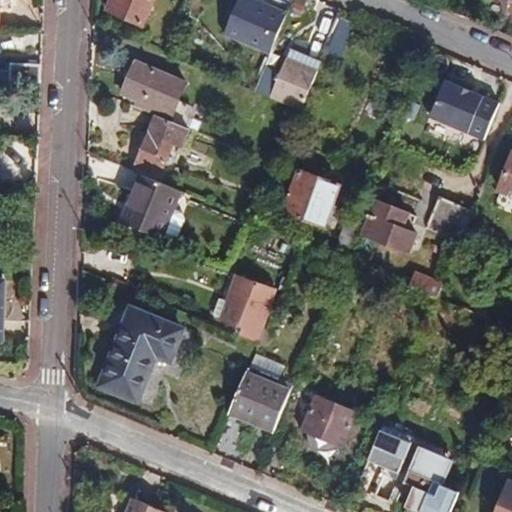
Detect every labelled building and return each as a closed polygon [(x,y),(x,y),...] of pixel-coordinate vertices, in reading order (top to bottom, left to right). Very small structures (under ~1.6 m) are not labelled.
[(116,0),(112,11),(144,26),(155,0),(116,0)] [(252,0),(239,0),(225,34),(273,54),(289,16),(252,0)] [(341,19),(325,58),(340,64),(356,25),(341,19)] [(287,59),(319,73),(323,63),(291,50),(287,59)] [(271,99),(303,112),(319,73),(287,59),(271,99)] [(124,96),(137,101),(134,107),(157,116),(171,122),(187,84),(139,63),(124,96)] [(10,82),(40,83),(41,65),(10,64),(10,82)] [(501,104),(448,82),(433,118),(485,140),(501,104)] [(157,116),(136,166),(161,177),(174,146),(181,148),(189,130),(171,122),(157,116)] [(511,158),(500,190),(511,194),(511,158)] [(293,194),(300,171),(290,168),(282,189),(293,194)] [(293,194),(285,214),(326,228),(341,186),(300,171),(293,194)] [(142,175),(122,224),(162,240),(182,192),(142,175)] [(461,244),(475,212),(441,197),(427,229),(461,244)] [(365,235),(411,254),(418,235),(417,232),(405,227),(410,215),(378,202),(365,235)] [(348,224),(336,256),(344,259),(357,228),(348,224)] [(341,275),(361,283),(367,269),(347,260),(341,275)] [(274,291),(239,277),(221,322),(249,333),(246,339),(258,344),(260,337),(256,335),(274,291)] [(413,288),(438,298),(443,286),(417,277),(413,288)] [(133,309),(101,388),(139,403),(158,357),(172,363),(185,330),(133,309)] [(493,343),(508,349),(511,339),(511,328),(501,324),(493,343)] [(254,353),(246,371),(278,385),(286,366),(254,353)] [(274,432),(292,390),(278,385),(246,371),(228,413),(274,432)] [(360,412),(318,394),(302,432),(308,434),(309,446),(312,447),(315,448),(318,448),(321,448),(324,449),(327,449),(330,449),(333,449),(336,447),(339,447),(345,449),(347,443),(350,442),(352,440),(355,438),(356,436),(359,434),(361,431),(362,429),(364,426),(357,418),(360,412)] [(444,485),(452,467),(421,454),(408,484),(415,487),(407,507),(418,511),(453,511),(461,493),(444,485)] [(511,511),(511,482),(498,511),(511,511)] [(166,511),(132,498),(126,511),(166,511)]
